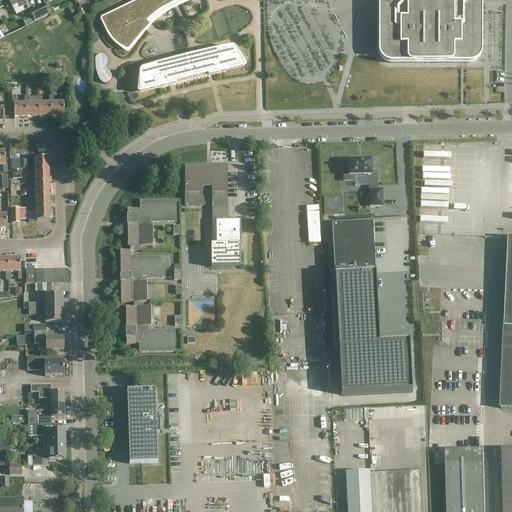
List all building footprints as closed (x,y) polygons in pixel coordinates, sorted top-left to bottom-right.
[(22,0),(8,0),(12,7),(17,4),(19,9),(22,8),(29,4),(26,0),(25,0),(23,1),(22,0)] [(139,0),(102,18),(101,19),(100,20),(100,21),(105,32),(110,39),(111,40),(115,44),(119,47),(125,51),(126,51),(127,51),(128,51),(129,50),(142,34),(149,27),(149,26),(150,26),(149,25),(148,24),(148,23),(153,19),(157,15),(160,13),(162,12),(172,7),(182,2),(186,0),(139,0)] [(377,0),(378,2),(378,4),(378,51),(378,54),(379,56),(380,58),(381,60),(382,61),(384,63),(386,64),(389,64),(391,65),(468,65),(470,64),(473,64),(475,62),(477,61),(479,59),(480,57),(481,54),(481,52),(481,0),(377,0)] [(29,12),(35,23),(51,16),(45,4),(29,12)] [(72,17),(75,22),(84,17),(81,11),(72,17)] [(30,18),(23,21),(26,27),(33,24),(30,18)] [(314,47),(326,59),(334,52),(322,40),(314,47)] [(139,74),(138,92),(138,93),(139,93),(139,94),(140,94),(141,94),(243,69),(244,68),(244,67),(244,66),(235,50),(234,49),(233,48),(232,48),(231,48),(230,48),(142,70),(141,70),(140,71),(139,72),(139,73),(139,74)] [(107,66),(108,65),(108,64),(108,63),(108,62),(108,60),(107,59),(107,58),(106,57),(104,56),(104,55),(103,55),(102,55),(100,55),(99,55),(98,55),(97,56),(96,57),(95,58),(94,60),(94,61),(94,64),(95,67),(95,71),(96,74),(97,77),(98,80),(99,81),(99,82),(100,82),(101,83),(102,84),(103,84),(104,85),(105,85),(106,85),(107,85),(108,84),(109,84),(110,83),(111,81),(111,80),(112,79),(112,78),(111,76),(111,75),(110,73),(109,72),(108,71),(107,70),(107,69),(106,69),(106,68),(107,66)] [(402,77),(414,77),(413,69),(401,69),(402,77)] [(433,103),(442,103),(442,92),(433,92),(433,103)] [(51,104),(49,104),(41,104),(41,96),(37,97),(37,104),(39,104),(39,118),(51,118),(51,104)] [(51,104),(51,118),(64,118),(64,104),(53,104),(53,96),(49,96),(49,104),(51,104)] [(26,105),(24,105),(16,105),(16,97),(12,97),(12,106),(13,106),(14,119),(26,118),(26,105)] [(39,104),(37,104),(29,105),(29,97),(24,97),(24,105),(26,105),(26,118),(39,118),(39,104)] [(453,155),(452,143),(425,144),(425,156),(453,155)] [(35,172),(49,171),(48,159),(35,159),(35,170),(27,170),(27,174),(35,174),(35,172)] [(377,186),(376,173),(371,173),(371,161),(348,161),(348,169),(343,169),(344,182),(355,181),(354,178),(366,178),(366,186),(377,186)] [(185,207),(206,207),(201,189),(212,189),(212,246),(211,246),(211,268),(240,268),(240,246),(241,246),(241,222),(228,222),(227,169),(184,169),(185,207)] [(35,184),(49,184),(49,171),(35,172),(35,174),(35,182),(27,182),(27,187),(35,186),(35,184)] [(36,197),(49,196),(49,184),(35,184),(35,186),(36,194),(28,195),(28,199),(36,199),(36,197)] [(382,190),(369,191),(369,207),(383,207),(382,190)] [(36,197),(36,199),(36,207),(28,207),(28,212),(36,212),(36,209),(50,209),(49,196),(36,197)] [(130,247),(130,249),(141,249),(141,247),(152,247),(152,227),(149,227),(149,223),(177,223),(177,201),(140,201),(140,210),(127,210),(128,247),(130,247)] [(434,210),(434,216),(448,216),(448,204),(422,205),(422,211),(434,210)] [(452,206),(451,225),(480,225),(480,207),(452,206)] [(36,209),(36,212),(36,219),(28,220),(29,224),(37,224),(37,222),(50,222),(50,209),(36,209)] [(19,210),(11,210),(11,224),(19,224),(19,210)] [(372,223),(331,225),(341,396),(411,392),(408,342),(379,343),(372,223)] [(173,236),(181,236),(181,227),(173,227),(173,236)] [(511,511),(511,238),(508,239),(504,329),(501,410),(511,410),(511,450),(502,450),(503,511),(511,511)] [(134,303),(134,306),(138,306),(138,303),(147,303),(146,284),(144,284),(143,280),(165,279),(165,271),(169,271),(169,267),(171,267),(171,257),(135,258),(135,252),(141,252),(141,249),(130,249),(130,252),(120,252),(121,304),(134,303)] [(0,273),(5,273),(6,281),(10,281),(10,273),(8,273),(8,260),(0,259),(0,273)] [(20,259),(8,260),(8,273),(10,273),(18,273),(18,281),(22,281),(22,273),(21,273),(20,259)] [(182,271),(174,271),(174,281),(182,281),(182,271)] [(54,284),(35,285),(35,293),(54,292),(54,284)] [(209,350),(248,350),(247,288),(225,288),(225,336),(209,336),(209,350)] [(44,310),(62,309),(62,296),(44,296),(44,310)] [(217,319),(218,302),(197,302),(197,312),(207,312),(206,319),(217,319)] [(138,308),(138,306),(134,306),(134,308),(126,308),(126,345),(139,345),(139,353),(176,353),(175,331),(148,331),(148,327),(151,327),(150,308),(138,308)] [(62,309),(44,310),(44,324),(63,323),(62,309)] [(183,327),(182,317),(175,317),(175,327),(183,327)] [(63,351),(63,338),(46,338),(46,334),(34,334),(34,346),(46,346),(46,351),(63,351)] [(44,363),(40,363),(40,358),(27,358),(27,372),(40,371),(40,368),(44,368),(45,377),(64,377),(63,362),(44,363)] [(31,394),(39,393),(39,400),(50,400),(51,406),(64,406),(64,393),(51,393),(51,386),(31,386),(31,394)] [(129,464),(129,465),(157,464),(156,434),(159,434),(159,420),(156,420),(155,391),(126,392),(126,393),(129,392),(130,421),(135,421),(135,425),(133,425),(133,431),(136,431),(136,434),(130,435),(131,464),(129,464)] [(48,425),(48,426),(51,426),(51,419),(65,419),(64,406),(51,406),(51,412),(39,412),(39,425),(39,426),(48,425)] [(44,447),(65,446),(65,432),(49,432),(48,426),(48,425),(39,426),(39,425),(28,426),(28,438),(44,437),(44,447)] [(65,461),(65,446),(44,447),(44,456),(33,456),(33,457),(27,457),(27,468),(49,467),(49,461),(65,461)] [(482,511),(481,451),(444,452),(445,511),(482,511)] [(21,476),(21,465),(9,465),(9,457),(2,457),(2,467),(9,467),(9,476),(21,476)] [(278,472),(290,471),(289,458),(278,459),(278,472)] [(210,482),(222,481),(221,472),(210,473),(210,482)] [(421,511),(420,472),(369,474),(371,511),(421,511)] [(371,511),(369,474),(346,476),(347,511),(371,511)] [(9,488),(8,478),(0,478),(0,488),(9,488)]
